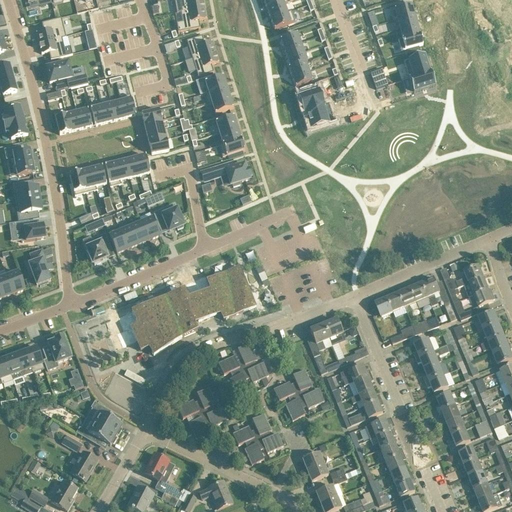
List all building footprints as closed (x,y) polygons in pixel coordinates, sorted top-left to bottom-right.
[(27,0),(29,6),(28,6),(29,7),(39,4),(41,11),(53,8),(50,0),(27,0)] [(194,0),(174,0),(177,14),(204,9),(202,0),(194,0),(195,0),(194,0)] [(286,0),(266,0),(263,1),(267,11),(287,4),(286,0)] [(504,0),(484,0),(489,9),(488,10),(505,2),(504,0)] [(287,4),(267,11),(270,21),(291,13),(287,14),(284,6),(288,4),(287,4)] [(412,6),(390,12),(393,22),(414,16),(412,6)] [(182,23),(176,24),(178,34),(200,30),(199,22),(206,20),(204,9),(177,14),(177,15),(181,14),(182,23)] [(291,13),(270,21),(274,31),(295,23),(291,13)] [(414,16),(393,22),(393,23),(397,22),(400,31),(417,26),(414,16)] [(44,32),(36,34),(39,45),(66,38),(61,19),(42,24),(44,32)] [(402,40),(398,41),(398,42),(420,36),(417,26),(400,31),(402,40)] [(297,35),(280,42),(284,51),(301,45),(297,35)] [(420,36),(398,42),(401,52),(423,46),(420,36)] [(202,37),(186,42),(192,60),(215,53),(212,43),(204,45),(202,37)] [(66,38),(39,45),(42,55),(49,54),(51,61),(67,57),(62,39),(66,38)] [(112,44),(101,47),(103,54),(114,52),(112,44)] [(301,45),(284,51),(287,60),(304,54),(301,45)] [(215,53),(192,60),(198,79),(214,74),(211,66),(218,64),(215,53)] [(304,54),(287,60),(291,69),(305,64),(307,63),(304,54)] [(86,57),(91,84),(104,82),(99,55),(86,57)] [(424,56),(403,63),(409,80),(430,74),(424,56)] [(46,70),(44,70),(46,78),(48,77),(50,85),(55,83),(66,81),(68,91),(88,86),(85,76),(72,79),(70,72),(68,63),(46,69),(46,70)] [(291,69),(289,70),(292,79),(309,73),(305,64),(291,69)] [(0,86),(0,88),(3,97),(4,97),(5,99),(11,97),(10,95),(17,93),(14,83),(13,77),(12,77),(9,67),(4,68),(0,69),(0,86)] [(382,70),(370,75),(376,91),(388,86),(382,70)] [(309,73),(292,79),(295,88),(312,82),(309,73)] [(409,80),(402,82),(406,93),(412,91),(413,94),(435,88),(431,73),(430,74),(409,80)] [(208,94),(204,95),(205,96),(226,89),(223,78),(205,84),(208,94)] [(316,84),(299,90),(301,97),(299,98),(302,109),(304,109),(304,111),(303,111),(304,114),(305,113),(323,107),(316,84)] [(226,89),(205,96),(208,106),(230,99),(226,89)] [(130,96),(120,99),(125,120),(136,118),(130,96)] [(120,103),(111,105),(115,123),(125,120),(120,99),(119,99),(120,103)] [(230,99),(208,106),(212,105),(215,115),(233,110),(230,99)] [(100,104),(90,106),(95,128),(105,125),(100,104)] [(101,104),(100,104),(105,125),(115,123),(111,105),(102,107),(101,104)] [(323,107),(305,113),(310,130),(334,123),(328,106),(323,107)] [(6,119),(2,120),(6,133),(9,133),(9,134),(11,140),(28,136),(25,124),(23,125),(19,108),(4,112),(4,113),(5,118),(6,119)] [(88,111),(77,114),(81,131),(92,128),(88,111)] [(159,111),(141,116),(144,126),(161,122),(159,111)] [(65,112),(54,115),(60,136),(71,134),(65,112)] [(66,112),(65,112),(71,134),(81,131),(77,114),(67,116),(66,112)] [(234,118),(216,124),(219,135),(237,129),(234,118)] [(161,122),(144,126),(146,136),(168,131),(168,130),(164,131),(161,122)] [(222,145),(219,147),(241,140),(237,129),(219,135),(222,145)] [(168,131),(146,136),(149,146),(170,141),(168,131)] [(241,140),(219,147),(222,158),(244,151),(241,140)] [(170,141),(149,146),(151,156),(169,152),(167,142),(170,141)] [(16,148),(4,151),(6,161),(14,160),(18,177),(35,174),(32,159),(31,159),(29,152),(17,154),(16,148)] [(145,157),(135,160),(139,177),(150,175),(145,157)] [(135,160),(125,162),(130,180),(139,177),(135,160)] [(125,162),(115,165),(121,186),(120,182),(130,180),(125,162)] [(233,164),(210,171),(213,181),(227,177),(230,187),(232,187),(233,189),(240,187),(239,185),(249,181),(249,180),(251,179),(248,172),(247,172),(245,166),(234,169),(233,164)] [(115,165),(105,168),(110,189),(121,186),(115,165)] [(102,168),(91,171),(96,192),(97,192),(96,188),(106,186),(102,168)] [(91,171),(81,174),(86,195),(96,192),(91,171)] [(81,174),(69,176),(75,198),(86,195),(81,174)] [(27,184),(13,186),(14,193),(17,192),(19,204),(39,200),(37,188),(28,190),(27,184)] [(210,185),(202,188),(203,195),(212,192),(210,185)] [(157,195),(148,199),(150,203),(151,207),(160,203),(157,195)] [(21,214),(18,214),(19,222),(33,219),(32,214),(41,212),(39,200),(19,204),(21,214)] [(167,209),(153,215),(159,229),(166,226),(169,232),(169,233),(170,232),(173,230),(173,231),(177,230),(178,231),(183,229),(182,227),(184,227),(183,225),(185,224),(182,218),(180,219),(177,210),(169,214),(167,209)] [(124,212),(116,215),(118,219),(121,218),(121,220),(126,218),(125,216),(124,212)] [(91,215),(79,220),(81,226),(93,221),(92,217),(91,215)] [(152,220),(141,224),(149,242),(160,238),(152,220)] [(29,222),(11,225),(12,232),(19,231),(21,242),(21,244),(45,240),(43,226),(39,227),(30,228),(29,223),(29,222)] [(141,224),(131,229),(138,246),(149,242),(141,224)] [(131,229),(120,233),(128,251),(138,246),(131,229)] [(120,233),(109,237),(117,255),(128,251),(120,233)] [(93,246),(86,249),(89,258),(93,265),(94,265),(95,267),(100,264),(101,264),(100,262),(108,259),(106,254),(105,252),(111,250),(105,235),(91,241),(93,246)] [(34,266),(27,269),(30,279),(33,278),(36,288),(39,287),(40,287),(40,288),(48,285),(48,284),(51,282),(47,273),(53,271),(51,265),(48,266),(47,264),(43,253),(42,251),(30,256),(32,261),(34,266)] [(256,308),(239,268),(206,282),(210,291),(192,298),(192,294),(185,294),(184,291),(132,313),(137,326),(131,329),(140,352),(148,349),(154,357),(182,339),(197,332),(195,326),(220,315),(223,322),(256,308)] [(464,287),(484,279),(479,268),(465,274),(467,279),(457,283),(456,281),(451,280),(450,279),(444,282),(449,294),(455,291),(464,287)] [(18,273),(7,277),(14,296),(25,292),(18,273)] [(262,283),(267,281),(264,273),(258,276),(262,283)] [(7,277),(0,279),(0,291),(3,300),(14,296),(7,277)] [(474,297),(489,291),(484,279),(464,287),(469,299),(474,297)] [(440,294),(438,289),(434,280),(422,285),(428,299),(432,308),(439,305),(436,300),(441,298),(439,295),(440,294)] [(428,299),(422,285),(411,290),(417,304),(428,299)] [(405,309),(417,304),(411,290),(399,294),(405,309)] [(454,305),(459,303),(456,296),(457,296),(455,291),(449,294),(454,305)] [(479,309),(485,307),(494,303),(489,291),(474,297),(479,309)] [(394,314),(405,309),(399,294),(388,299),(394,314)] [(382,319),(394,314),(388,299),(376,304),(382,319)] [(480,315),(477,309),(466,314),(461,302),(459,303),(454,305),(461,323),(480,315)] [(451,324),(457,321),(450,303),(444,305),(451,324)] [(484,332),(499,326),(494,314),(480,320),(484,332)] [(429,332),(441,328),(437,318),(429,321),(431,326),(427,328),(429,332)] [(338,345),(339,345),(345,342),(336,321),(323,326),(329,341),(338,363),(341,368),(360,360),(358,354),(344,360),(338,345)] [(417,337),(415,332),(413,328),(406,330),(403,323),(398,325),(402,336),(405,342),(417,337)] [(323,344),(329,341),(323,326),(310,332),(317,348),(310,351),(314,360),(321,377),(341,368),(338,363),(325,368),(319,353),(325,350),(323,344)] [(489,343),(504,337),(499,326),(484,332),(489,343)] [(459,342),(465,340),(467,339),(462,327),(454,330),(459,342)] [(417,337),(429,332),(427,328),(415,332),(417,337)] [(355,330),(349,332),(350,337),(354,338),(358,336),(355,330)] [(451,346),(455,344),(450,332),(446,334),(451,346)] [(393,346),(405,342),(402,336),(391,340),(393,346)] [(494,355),(509,349),(504,337),(489,343),(481,347),(484,353),(489,351),(489,350),(491,349),(494,355)] [(69,350),(67,351),(63,338),(55,341),(56,342),(49,345),(50,348),(49,348),(43,350),(47,361),(44,362),(48,372),(58,369),(57,364),(70,359),(70,357),(72,357),(69,350)] [(416,360),(434,353),(429,340),(424,342),(415,346),(418,353),(414,355),(416,360)] [(463,354),(470,351),(465,340),(459,342),(463,354)] [(456,358),(460,356),(455,344),(451,346),(456,358)] [(243,371),(253,367),(251,364),(257,362),(250,346),(237,351),(242,360),(239,362),(243,371)] [(450,354),(447,348),(434,354),(434,353),(416,360),(418,365),(422,364),(425,371),(439,365),(442,364),(440,358),(450,354)] [(36,349),(25,353),(32,370),(31,370),(33,374),(44,370),(36,349)] [(504,365),(511,361),(511,357),(509,349),(494,355),(499,367),(504,365)] [(396,354),(400,363),(411,359),(407,350),(396,354)] [(468,365),(472,364),(470,358),(472,357),(470,351),(463,354),(468,365)] [(25,353),(15,356),(23,378),(33,374),(31,370),(32,370),(25,353)] [(15,356),(5,360),(11,377),(13,382),(23,378),(15,356)] [(461,370),(465,368),(460,356),(456,358),(461,370)] [(243,371),(239,362),(236,363),(234,358),(218,365),(224,377),(233,373),(234,375),(243,371)] [(5,360),(0,361),(0,377),(1,381),(2,385),(13,382),(11,377),(5,360)] [(473,378),(479,375),(477,369),(474,370),(472,364),(468,365),(473,378)] [(243,371),(248,380),(250,379),(253,385),(269,377),(263,365),(254,369),(253,367),(243,371)] [(426,384),(444,377),(439,365),(425,371),(428,377),(424,379),(426,384)] [(353,384),(371,377),(369,372),(365,373),(362,366),(341,375),(345,387),(353,384)] [(457,372),(462,384),(471,381),(465,368),(461,370),(457,372)] [(501,387),(511,382),(511,368),(501,372),(501,373),(496,375),(501,387)] [(245,382),(248,380),(243,371),(234,375),(235,378),(230,381),(237,397),(249,391),(245,382)] [(143,387),(145,382),(127,372),(124,377),(143,387)] [(299,397),(308,393),(307,390),(312,388),(305,372),(293,377),(297,387),(294,388),(299,397)] [(358,396),(372,391),(369,384),(373,382),(371,377),(353,384),(358,396)] [(444,391),(449,389),(444,377),(426,384),(428,390),(432,388),(435,395),(444,391)] [(332,393),(336,391),(331,379),(327,380),(332,393)] [(491,383),(484,386),(482,381),(476,383),(481,396),(487,393),(494,390),(491,383)] [(506,398),(511,395),(511,382),(501,387),(505,398),(506,398)] [(299,397),(294,388),(292,389),(289,384),(273,391),(279,403),(288,399),(289,401),(299,397)] [(477,398),(476,394),(472,386),(468,388),(473,400),(477,398)] [(203,415),(212,411),(211,408),(216,406),(209,390),(197,395),(201,405),(198,406),(203,415)] [(337,405),(342,403),(339,395),(340,395),(338,390),(336,391),(332,393),(337,405)] [(299,397),(303,407),(306,405),(308,411),(324,403),(319,391),(309,395),(308,393),(299,397)] [(363,408),(381,401),(379,396),(375,397),(372,391),(358,396),(351,399),(353,405),(361,402),(363,408)] [(83,402),(89,399),(87,393),(80,395),(83,402)] [(491,398),(489,399),(487,393),(481,396),(485,407),(494,403),(491,398)] [(438,414),(456,407),(451,394),(437,400),(440,407),(436,409),(438,414)] [(300,408),(303,407),(299,397),(289,401),(291,404),(285,406),(293,423),(305,417),(300,408)] [(482,410),(479,402),(477,398),(473,400),(478,412),(482,410)] [(368,421),(382,415),(379,408),(383,407),(381,401),(363,408),(366,415),(362,416),(362,415),(348,420),(346,415),(342,417),(347,430),(368,421)] [(203,415),(198,406),(196,407),(193,402),(177,409),(183,421),(192,417),(193,419),(203,415)] [(119,434),(122,431),(120,430),(122,427),(111,420),(114,415),(94,403),(91,409),(100,414),(94,424),(116,437),(118,434),(119,434)] [(349,414),(347,409),(345,410),(342,403),(337,405),(342,417),(346,415),(349,414)] [(327,404),(320,407),(323,413),(330,409),(327,404)] [(447,425),(461,419),(456,407),(438,414),(441,420),(444,418),(447,425)] [(203,415),(207,425),(209,423),(212,429),(228,422),(223,409),(213,414),(212,411),(203,415)] [(487,422),(485,418),(482,410),(478,412),(483,424),(487,422)] [(496,416),(494,410),(493,410),(488,412),(490,418),(496,416)] [(61,424),(65,418),(59,414),(55,420),(61,424)] [(204,426),(207,425),(203,415),(193,419),(194,422),(189,424),(196,441),(208,435),(204,426)] [(258,441),(267,437),(266,435),(272,432),(264,416),(252,422),(256,431),(254,432),(258,441)] [(501,421),(498,422),(496,416),(490,418),(495,430),(503,427),(501,421)] [(448,438),(466,431),(461,419),(447,425),(450,431),(446,433),(448,438)] [(376,439),(393,431),(391,426),(387,428),(385,421),(370,426),(364,429),(369,441),(376,439)] [(492,435),(489,427),(487,422),(483,424),(485,429),(481,431),(484,438),(488,437),(492,435)] [(116,437),(94,424),(88,434),(79,429),(76,434),(96,446),(99,441),(110,447),(112,444),(113,445),(115,441),(114,440),(116,437)] [(506,439),(509,438),(508,434),(507,435),(504,427),(503,427),(495,430),(500,442),(506,439)] [(258,441),(254,432),(251,433),(249,428),(232,435),(238,447),(247,443),(249,446),(258,441)] [(381,451),(395,445),(392,438),(396,437),(393,431),(376,439),(381,451)] [(457,449),(471,444),(466,431),(448,438),(450,444),(454,442),(457,449)] [(354,447),(358,446),(353,434),(349,435),(354,447)] [(258,441),(262,451),(265,450),(267,455),(283,448),(278,435),(268,440),(267,437),(258,441)] [(67,438),(62,445),(78,454),(83,447),(67,438)] [(489,451),(491,456),(496,454),(500,453),(494,440),(488,443),(491,450),(489,451)] [(260,452),(262,451),(258,441),(249,446),(250,448),(244,451),(252,467),(264,461),(260,452)] [(385,463),(403,456),(401,450),(397,452),(395,445),(381,451),(385,463)] [(511,453),(511,454),(510,451),(508,445),(502,447),(504,453),(507,459),(511,456),(511,453)] [(321,454),(327,452),(325,446),(319,448),(321,454)] [(359,460),(363,458),(358,446),(354,447),(359,460)] [(460,468),(478,461),(473,449),(459,454),(462,462),(458,463),(460,468)] [(501,466),(505,465),(500,453),(496,454),(501,466)] [(98,463),(89,458),(83,454),(71,475),(85,484),(98,463)] [(324,466),(323,464),(319,454),(303,461),(307,472),(324,466)] [(169,463),(154,456),(150,464),(151,465),(146,475),(145,475),(165,486),(174,469),(173,467),(168,464),(169,463)] [(390,475),(404,469),(402,463),(406,461),(403,456),(385,463),(390,475)] [(364,472),(368,470),(363,458),(359,460),(364,472)] [(469,479),(483,473),(478,461),(460,468),(463,474),(467,472),(469,479)] [(342,470),(334,474),(329,463),(324,466),(307,472),(312,484),(328,477),(328,476),(330,475),(332,481),(345,476),(342,470)] [(506,478),(510,477),(505,465),(501,466),(497,468),(500,475),(504,474),(506,478)] [(395,487),(413,480),(411,474),(407,476),(404,469),(390,475),(395,487)] [(346,480),(361,474),(360,470),(345,476),(332,481),(334,487),(347,482),(346,480)] [(373,482),(368,470),(364,472),(369,484),(373,482)] [(470,493),(488,485),(483,473),(469,479),(472,486),(468,487),(470,493)] [(374,496),(382,493),(377,480),(373,482),(369,484),(374,496)] [(400,500),(415,494),(412,487),(416,485),(413,480),(395,487),(400,500)] [(77,492),(69,487),(63,483),(51,504),(64,511),(68,511),(71,507),(69,506),(77,492)] [(217,511),(224,509),(233,505),(229,496),(228,497),(223,485),(224,484),(199,494),(202,501),(211,497),(217,511)] [(479,503),(493,497),(488,485),(470,493),(473,498),(476,496),(479,503)] [(165,493),(164,494),(179,501),(178,502),(181,503),(185,505),(185,504),(189,496),(183,493),(182,494),(168,487),(165,493)] [(327,489),(316,494),(320,505),(337,498),(332,487),(327,489)] [(142,511),(151,495),(147,493),(138,488),(128,507),(132,509),(132,510),(134,511),(136,511),(142,511)] [(14,493),(10,499),(22,507),(21,508),(27,511),(39,511),(41,510),(14,493)] [(34,493),(30,500),(44,508),(48,501),(34,493)] [(379,508),(390,504),(387,496),(384,497),(382,493),(374,496),(379,508)] [(164,494),(161,500),(175,508),(175,507),(178,509),(181,503),(178,502),(179,501),(164,494)] [(185,505),(181,511),(190,511),(197,500),(189,496),(185,504),(185,505)] [(478,511),(492,511),(498,510),(493,497),(479,503),(482,510),(478,511)] [(323,511),(336,511),(342,510),(337,498),(320,505),(323,511)] [(346,507),(343,508),(344,511),(350,511),(363,507),(373,503),(371,498),(364,500),(360,502),(360,501),(346,507)] [(405,511),(420,511),(426,510),(423,505),(420,506),(417,499),(403,505),(405,511)] [(363,507),(350,511),(367,511),(375,509),(373,503),(363,507)]
